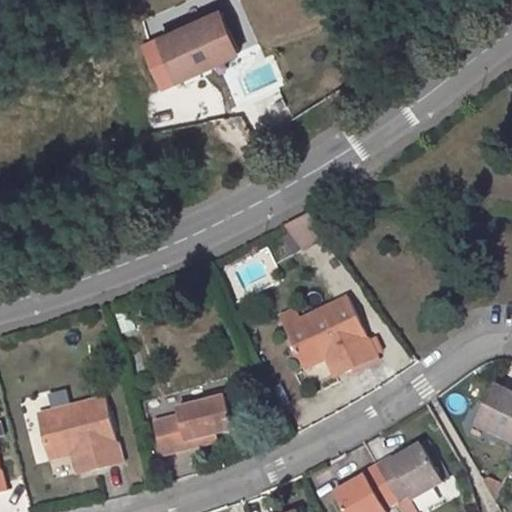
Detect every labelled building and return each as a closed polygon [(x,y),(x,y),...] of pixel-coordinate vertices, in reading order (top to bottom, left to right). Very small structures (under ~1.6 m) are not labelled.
[(225,5),(161,34),(180,75),(215,59),(211,49),(240,36),(225,5)] [(215,59),(218,64),(246,51),(240,36),(211,49),(215,59)] [(313,211),(287,225),(304,250),(331,236),(313,211)] [(285,327),(305,369),(326,358),(336,353),(345,371),(377,356),(349,297),(285,327)] [(336,353),(326,358),(336,376),(345,371),(336,353)] [(511,394),(495,386),(477,425),(511,442),(511,394)] [(216,434),(235,429),(227,397),(177,410),(178,417),(153,424),(161,456),(188,449),(187,441),(216,434)] [(107,399),(38,416),(49,461),(72,455),(83,452),(88,471),(123,462),(107,399)] [(218,441),(216,434),(187,441),(188,449),(218,441)] [(443,482),(421,444),(392,462),(389,457),(376,464),(398,503),(410,496),(413,500),(443,482)] [(72,455),(78,474),(88,471),(83,452),(72,455)] [(366,477),(335,494),(344,511),(385,511),(385,510),(398,503),(376,464),(363,472),(366,477)]
